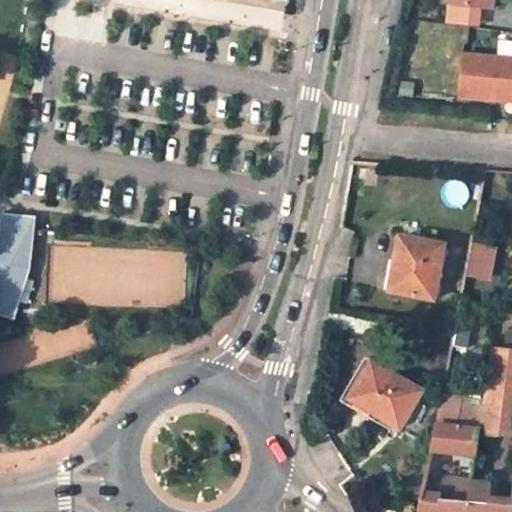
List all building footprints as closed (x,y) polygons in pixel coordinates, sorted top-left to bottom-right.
[(454,0),(454,5),(491,9),(492,0),(454,0)] [(511,101),(511,59),(463,56),(460,97),(511,101)] [(349,175),(364,177),(366,163),(351,162),(349,175)] [(470,183),(484,185),(487,171),(472,170),(470,183)] [(36,215),(0,212),(0,214),(0,314),(15,319),(30,271),(36,215)] [(390,291),(434,299),(445,245),(401,236),(390,291)] [(473,246),(467,275),(488,279),(494,250),(473,246)] [(459,319),(454,346),(467,348),(472,321),(459,319)] [(484,401),(480,433),(511,435),(511,351),(491,349),(484,401)] [(423,392),(372,361),(350,398),(401,429),(423,392)] [(443,395),(432,451),(476,455),(480,433),(484,401),(443,395)] [(470,511),(473,482),(442,478),(440,491),(425,490),(419,511),(470,511)] [(511,511),(511,504),(490,502),(491,481),(474,479),(473,482),(470,511),(511,511)]
